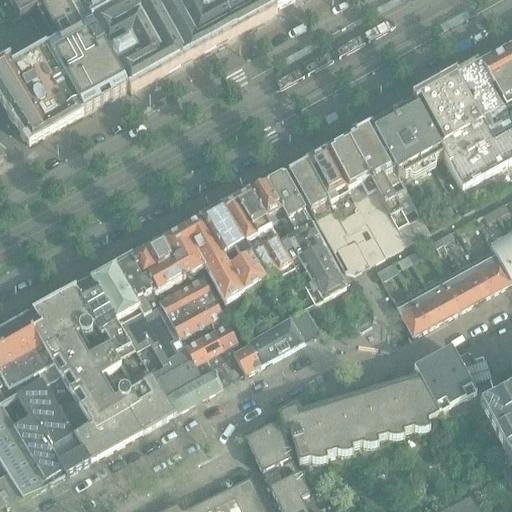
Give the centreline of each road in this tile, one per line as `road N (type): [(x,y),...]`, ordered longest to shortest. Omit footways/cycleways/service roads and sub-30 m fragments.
road 1 (tertiary): [(0,283),(511,9)]
road 2 (residential): [(62,511),(283,384),(334,361),(405,359),(511,303)]
road 3 (tertiary): [(378,0),(34,189)]
